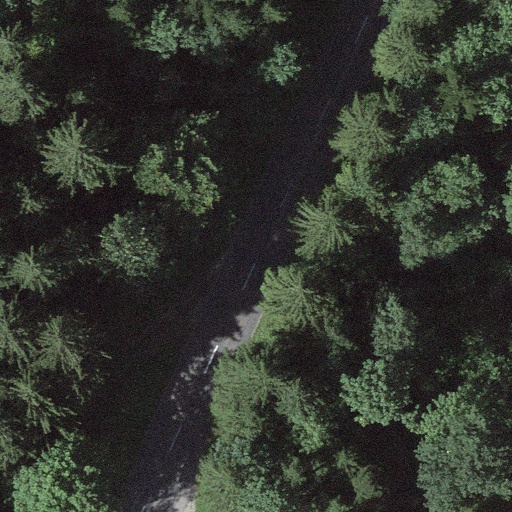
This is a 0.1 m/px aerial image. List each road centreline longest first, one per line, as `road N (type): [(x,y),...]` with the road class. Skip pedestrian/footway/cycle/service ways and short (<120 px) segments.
road 1 (tertiary): [(149,511),(271,266),(385,0)]
road 2 (track): [(271,266),(25,447),(0,474)]
